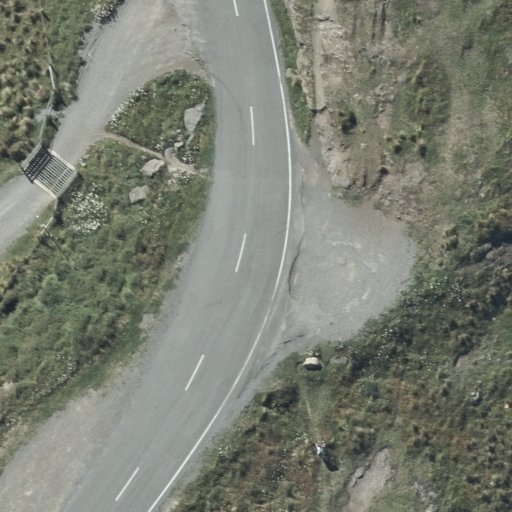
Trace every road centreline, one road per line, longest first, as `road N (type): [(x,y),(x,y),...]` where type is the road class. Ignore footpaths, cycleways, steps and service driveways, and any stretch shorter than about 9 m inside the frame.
road 1 (unclassified): [(107,511),(181,396),(235,274),(252,128),(237,0)]
road 2 (track): [(0,214),(49,169),(190,0)]
